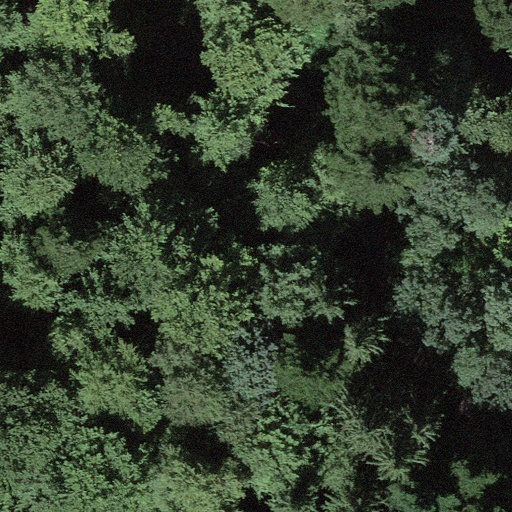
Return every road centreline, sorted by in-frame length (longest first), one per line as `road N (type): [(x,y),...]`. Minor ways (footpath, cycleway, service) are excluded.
road 1 (track): [(511,440),(445,376),(415,333),(347,167),(288,83),(251,54),(126,10)]
road 2 (track): [(126,10),(0,66)]
